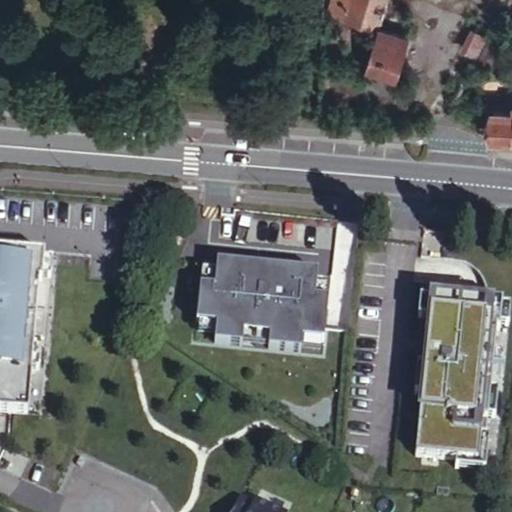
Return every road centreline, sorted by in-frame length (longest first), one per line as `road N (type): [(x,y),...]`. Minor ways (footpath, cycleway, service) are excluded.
road 1 (secondary): [(511,189),(0,144)]
road 2 (residential): [(159,511),(130,504),(80,511),(0,480)]
